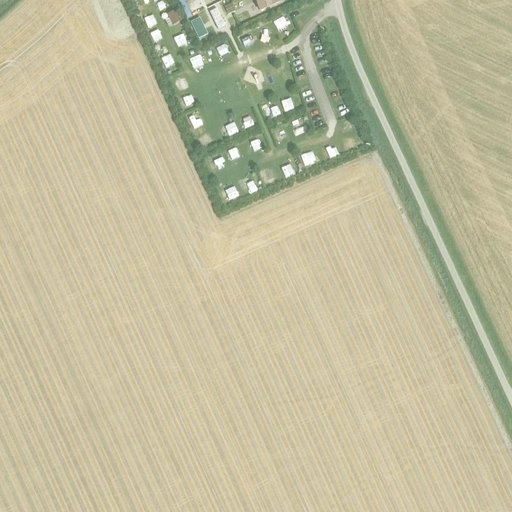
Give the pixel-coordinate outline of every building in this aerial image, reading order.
[(254,0),(259,12),(279,3),(278,1),(278,0),(254,0)] [(232,4),(225,7),(228,15),(235,12),(232,4)] [(151,8),(154,15),(162,12),(159,5),(151,8)] [(225,27),(217,10),(210,13),(218,30),(225,27)] [(169,20),(165,21),(169,28),(172,26),(181,22),(176,11),(167,16),(169,20)] [(199,20),(191,24),(198,40),(207,36),(199,20)] [(257,42),(265,38),(262,29),(253,33),(257,42)] [(169,47),(179,44),(175,34),(166,37),(169,47)] [(206,53),(211,64),(221,60),(216,49),(206,53)] [(194,70),(203,66),(200,57),(191,61),(194,70)] [(168,85),(172,96),(186,90),(181,79),(168,85)] [(232,124),(235,133),(244,130),(242,121),(232,124)] [(346,124),(336,127),(339,138),(349,135),(346,124)] [(246,154),(256,150),(253,141),(243,145),(246,154)] [(322,161),(335,157),(334,152),(320,155),(322,161)] [(206,168),(216,165),(214,160),(204,162),(206,168)]
